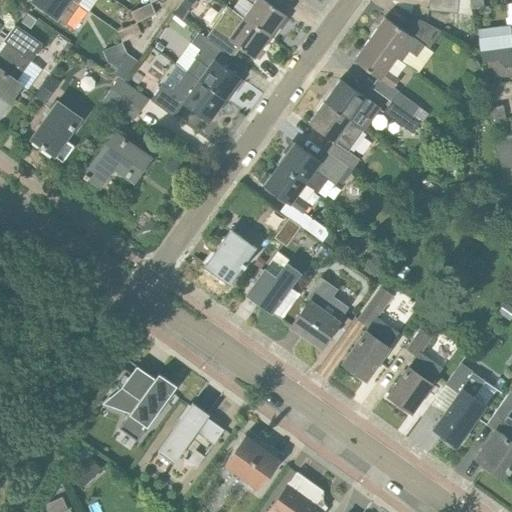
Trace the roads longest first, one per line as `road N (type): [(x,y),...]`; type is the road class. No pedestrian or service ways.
road 1 (residential): [(454,511),(144,294)]
road 2 (residential): [(144,294),(349,0)]
road 3 (residential): [(144,294),(0,191)]
